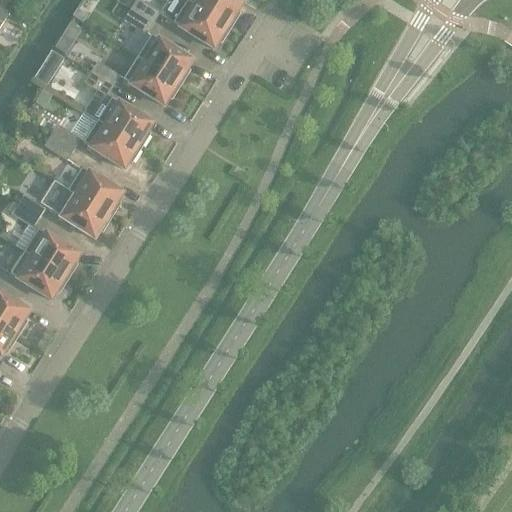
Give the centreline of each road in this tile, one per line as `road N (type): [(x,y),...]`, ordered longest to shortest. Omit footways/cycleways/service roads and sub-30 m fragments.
road 1 (residential): [(0,460),(277,17)]
road 2 (unclassified): [(125,511),(393,88)]
